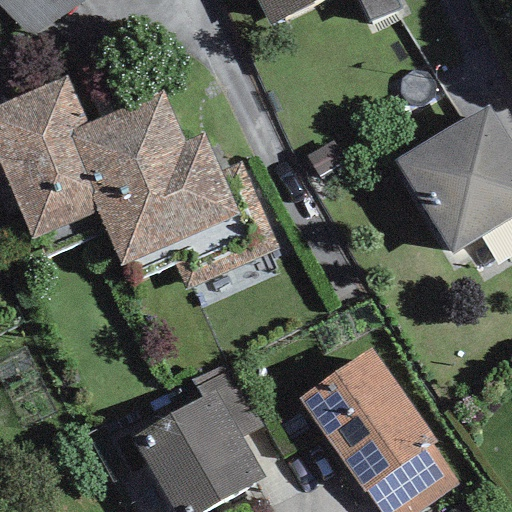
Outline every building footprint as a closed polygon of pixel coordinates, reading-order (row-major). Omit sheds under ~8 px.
[(30,50),(111,0),(9,0),(2,4),(30,50)] [(254,0),(270,31),(333,0),(353,0),(368,27),(400,12),(394,0),(254,0)] [(31,247),(96,219),(120,274),(238,222),(202,140),(184,148),(162,97),(88,129),(67,80),(0,108),(0,197),(8,194),(31,247)] [(452,261),(511,225),(511,153),(488,114),(397,168),(452,261)] [(436,447),(369,355),(298,404),(363,499),(368,497),(377,511),(420,511),(459,486),(432,450),(436,447)] [(215,397),(130,445),(167,511),(216,511),(265,485),(215,397)]
